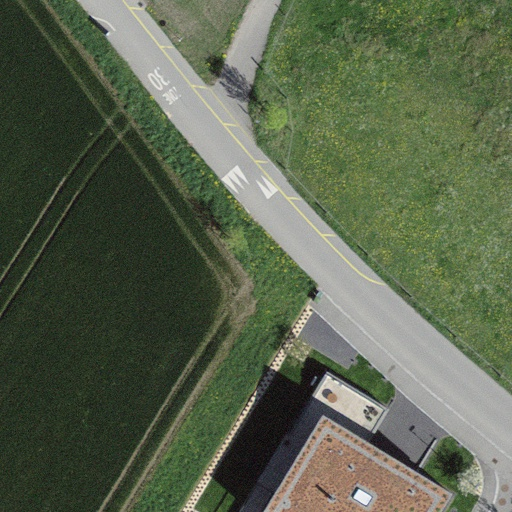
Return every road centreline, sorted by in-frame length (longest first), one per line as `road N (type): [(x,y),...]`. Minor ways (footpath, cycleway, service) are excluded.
road 1 (unclassified): [(511,424),(254,199),(93,0)]
road 2 (track): [(270,0),(196,127)]
